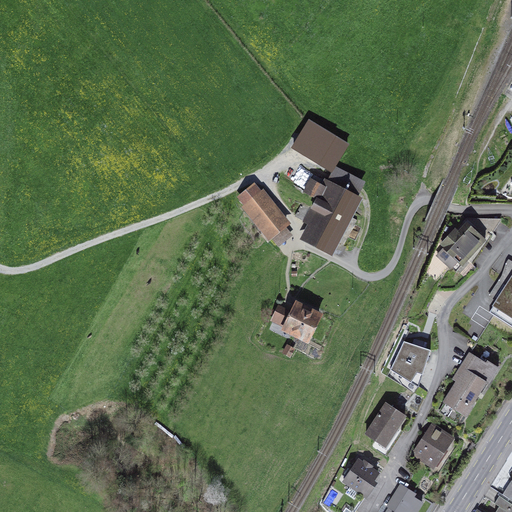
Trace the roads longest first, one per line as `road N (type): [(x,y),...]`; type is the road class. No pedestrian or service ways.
road 1 (residential): [(511,210),(455,209),(421,197),(397,257),(382,273),(363,275),(301,242),(296,207),(279,181),(270,174),(252,179)]
road 2 (residential): [(364,511),(427,408),(440,373),(447,305),(511,235)]
road 3 (track): [(252,179),(32,272),(0,268)]
